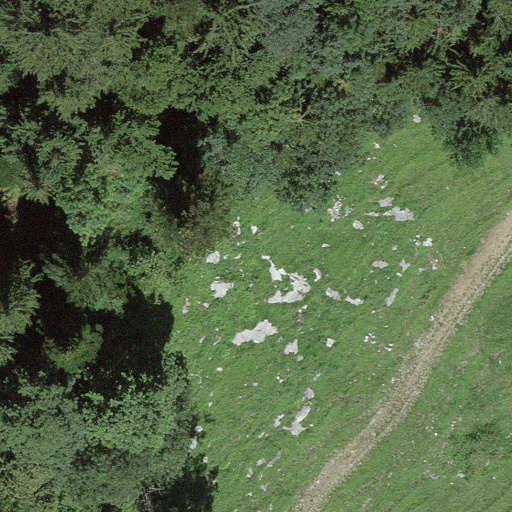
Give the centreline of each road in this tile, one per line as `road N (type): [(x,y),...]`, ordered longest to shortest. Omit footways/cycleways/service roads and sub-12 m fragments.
road 1 (track): [(0,305),(85,170),(216,0)]
road 2 (track): [(313,511),(511,240)]
